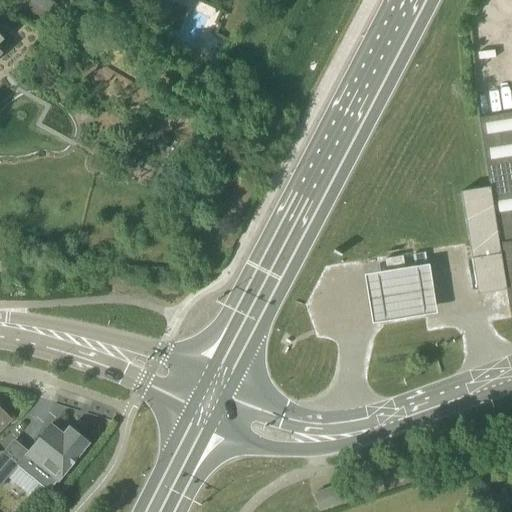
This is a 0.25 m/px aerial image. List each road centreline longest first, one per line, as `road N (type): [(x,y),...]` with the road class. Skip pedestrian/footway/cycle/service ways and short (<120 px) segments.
road 1 (primary): [(213,389),(413,0)]
road 2 (secondary): [(330,440),(511,377)]
road 3 (tertiary): [(213,389),(133,348),(83,354)]
road 4 (secondary): [(202,411),(282,450),(330,440)]
road 5 (tertiary): [(83,354),(202,411)]
road 6 (secondary): [(330,440),(213,389)]
